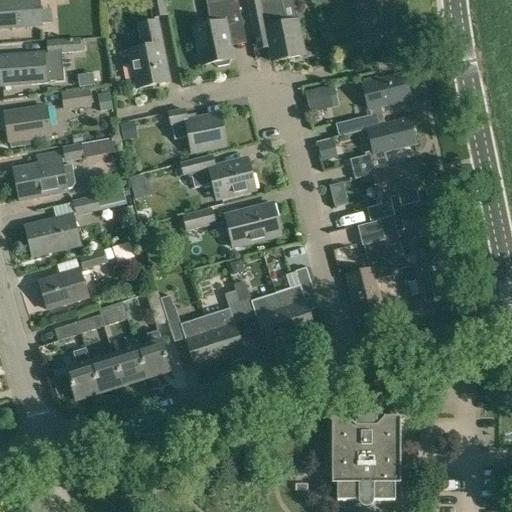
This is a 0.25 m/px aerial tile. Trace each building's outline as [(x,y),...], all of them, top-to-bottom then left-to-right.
[(0,0),(0,29),(41,27),(39,0),(0,0)] [(163,0),(149,0),(153,19),(167,16),(163,0)] [(211,26),(194,29),(202,67),(213,64),(218,68),(229,66),(231,61),(232,61),(227,32),(242,29),(242,32),(244,32),(237,0),(230,0),(207,5),(211,26)] [(290,0),(263,0),(260,1),(248,3),(254,32),(266,30),(272,63),(303,57),(296,23),(295,23),(290,0)] [(411,37),(410,31),(404,1),(391,4),(390,0),(360,0),(363,10),(359,10),(365,43),(394,37),(394,40),(398,43),(409,41),(411,37)] [(137,89),(169,83),(157,22),(139,26),(144,49),(130,52),(137,89)] [(46,43),(47,55),(81,52),(80,40),(46,43)] [(0,58),(0,71),(1,87),(46,84),(44,55),(0,58)] [(368,131),(384,126),(380,107),(410,100),(404,75),(363,85),(369,110),(371,116),(360,119),(363,132),(368,131)] [(324,87),(304,92),(310,113),(330,108),(324,87)] [(62,96),(64,110),(90,106),(88,92),(62,96)] [(110,94),(98,96),(100,112),(112,110),(110,94)] [(29,141),(33,140),(50,138),(46,108),(4,114),(9,149),(30,146),(29,141)] [(184,110),(169,114),(175,141),(189,138),(192,154),(226,147),(219,116),(187,123),(184,110)] [(368,131),(374,154),(350,161),(355,180),(373,176),(390,171),(385,152),(415,145),(409,120),(384,126),(368,131)] [(137,122),(121,125),(124,140),(139,137),(137,122)] [(318,143),(322,159),(339,155),(334,138),(318,143)] [(63,150),(66,162),(82,159),(80,146),(63,150)] [(218,184),(221,200),(255,192),(247,160),(214,168),(211,157),(181,165),(184,177),(191,175),(194,190),(218,184)] [(60,161),(13,171),(20,202),(67,193),(66,190),(72,189),(76,184),(71,165),(61,167),(60,161)] [(414,165),(390,171),(373,176),(379,200),(380,200),(381,206),(367,209),(370,223),(395,217),(390,197),(420,190),(414,165)] [(123,192),(95,199),(74,204),(77,217),(98,211),(126,204),(123,192)] [(226,220),(233,249),(281,237),(273,206),(239,214),(240,216),(226,220)] [(183,218),(187,233),(214,226),(210,211),(183,218)] [(30,252),(32,259),(79,247),(72,217),(25,228),(30,252)] [(359,228),(363,248),(386,242),(381,223),(359,228)] [(413,241),(416,254),(411,255),(411,256),(404,258),(400,244),(387,247),(393,272),(414,267),(421,296),(446,290),(445,288),(451,287),(447,271),(441,272),(432,237),(413,241)] [(394,276),(393,272),(387,247),(374,250),(378,269),(372,271),(372,270),(347,276),(357,317),(382,311),(387,304),(385,295),(377,291),(374,281),(394,276)] [(104,252),(98,254),(80,260),(83,271),(107,263),(104,252)] [(38,283),(47,312),(87,300),(79,270),(38,283)] [(300,288),(274,296),(288,338),(298,335),(299,337),(302,336),(303,341),(314,337),(313,333),(314,332),(308,312),(319,309),(306,270),(295,274),(300,288)] [(235,293),(239,303),(249,300),(244,284),(233,287),(235,293)] [(168,324),(163,310),(160,300),(158,293),(146,297),(156,328),(168,324)] [(235,293),(224,297),(227,307),(239,303),(235,293)] [(160,300),(163,310),(168,324),(168,326),(179,323),(174,307),(173,307),(170,296),(160,300)] [(280,341),(288,338),(274,296),(250,304),(265,349),(281,343),(280,341)] [(99,311),(101,317),(100,317),(103,329),(128,321),(122,303),(99,311)] [(229,310),(205,318),(219,360),(228,356),(229,359),(231,358),(233,363),(243,359),(242,355),(244,354),(234,324),(229,310)] [(76,324),(80,336),(99,330),(96,318),(76,324)] [(205,318),(180,326),(185,340),(195,370),(210,365),(209,363),(219,360),(205,318)] [(58,343),(80,336),(76,324),(54,331),(58,343)] [(150,346),(136,350),(140,361),(141,363),(146,380),(170,372),(167,361),(157,333),(147,336),(150,346)] [(76,365),(80,368),(66,372),(76,402),(87,399),(99,394),(93,373),(90,364),(86,350),(73,354),(76,365)] [(136,350),(113,357),(114,361),(121,381),(123,387),(146,380),(141,363),(140,361),(136,350)] [(99,394),(123,387),(121,381),(114,361),(113,357),(90,364),(93,373),(99,394)] [(478,386),(479,394),(490,393),(489,384),(490,384),(488,364),(487,364),(487,366),(476,367),(476,366),(475,366),(475,372),(477,386),(478,386)] [(400,485),(400,419),(384,419),(384,420),(376,427),(373,427),(373,419),(359,419),(359,427),(356,427),(348,420),(348,419),(332,419),(332,485),(337,485),(337,501),(395,502),(395,485),(400,485)]
